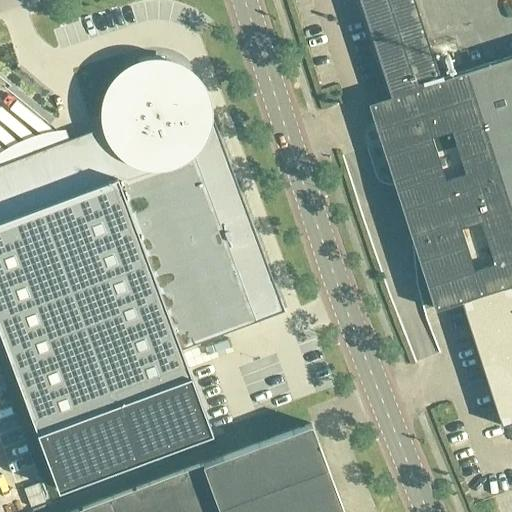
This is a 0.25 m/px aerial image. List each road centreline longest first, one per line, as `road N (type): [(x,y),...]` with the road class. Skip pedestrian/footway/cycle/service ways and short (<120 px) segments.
road 1 (unknown): [(0,18),(33,64),(54,72),(109,43),(163,37),(185,45),(218,96),(287,313),(283,334),(257,356),(210,377)]
road 2 (tertiary): [(423,511),(240,0)]
road 3 (unknown): [(378,396),(432,377),(446,382),(462,393),(485,464),(495,477),(511,479)]
